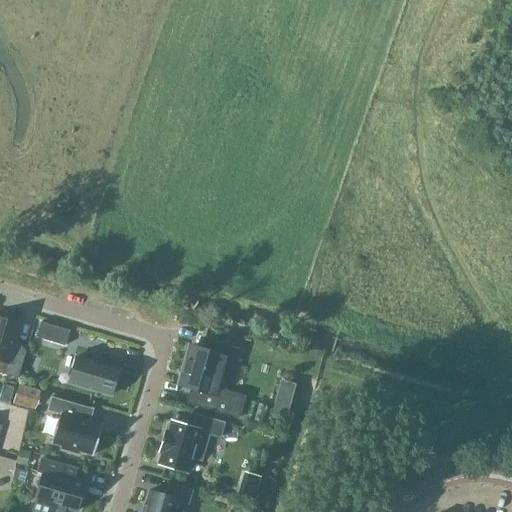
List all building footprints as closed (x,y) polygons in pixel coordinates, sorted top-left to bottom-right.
[(0,373),(18,379),(26,352),(13,349),(20,325),(13,323),(12,320),(3,317),(0,319),(0,373)] [(36,338),(65,347),(69,331),(40,323),(36,338)] [(228,347),(209,342),(206,351),(202,350),(195,348),(190,347),(188,356),(186,363),(182,375),(181,379),(179,385),(191,389),(186,404),(238,419),(245,397),(226,392),(225,392),(229,378),(220,376),(228,347)] [(76,357),(68,383),(110,396),(118,370),(76,357)] [(92,409),(51,397),(47,411),(60,415),(52,444),(61,446),(60,451),(77,456),(78,451),(93,456),(102,426),(88,422),(92,409)] [(191,458),(201,461),(208,435),(219,438),(224,423),(199,416),(195,429),(171,422),(170,424),(167,432),(166,432),(159,453),(161,454),(159,462),(158,464),(187,473),(191,458)] [(65,467),(41,460),(37,473),(42,474),(34,500),(35,500),(32,511),(33,511),(48,511),(51,505),(76,511),(84,485),(62,479),(65,467)] [(175,511),(179,502),(180,502),(188,505),(192,491),(167,484),(163,496),(148,491),(144,507),(143,506),(141,511),(175,511)]
